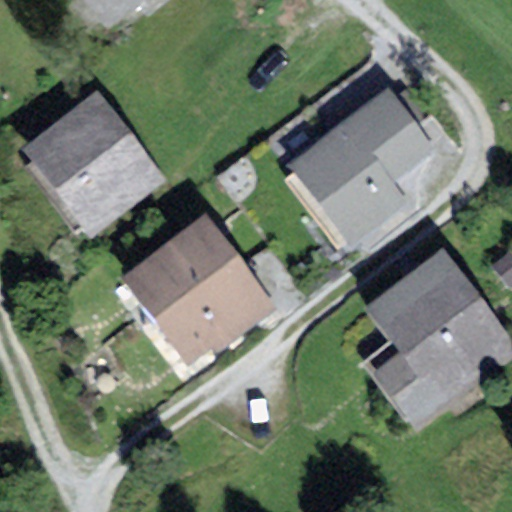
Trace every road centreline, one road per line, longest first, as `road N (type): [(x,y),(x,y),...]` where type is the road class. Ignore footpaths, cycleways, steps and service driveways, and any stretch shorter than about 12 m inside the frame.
road 1 (track): [(71,484),(467,190),(481,154),(471,104),(359,0)]
road 2 (track): [(0,315),(83,511)]
